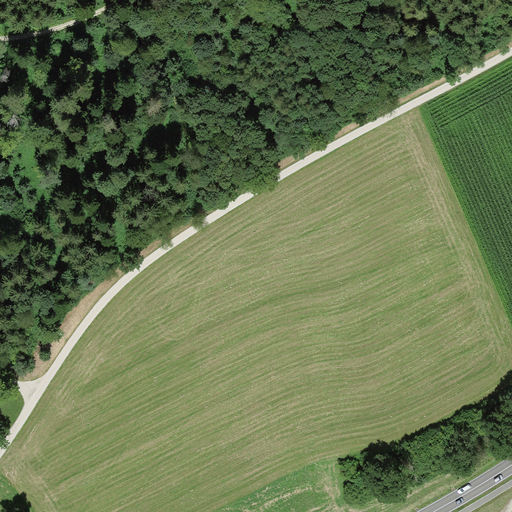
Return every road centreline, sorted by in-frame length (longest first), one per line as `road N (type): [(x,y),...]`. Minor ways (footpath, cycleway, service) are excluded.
road 1 (track): [(511,50),(151,260),(101,307),(0,455)]
road 2 (track): [(0,265),(8,375),(40,394)]
road 3 (track): [(119,0),(0,39)]
